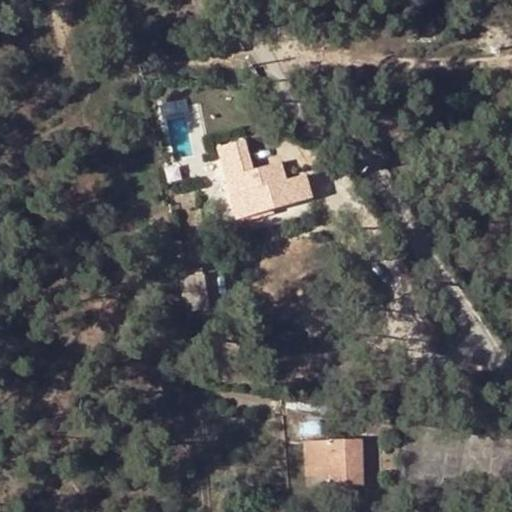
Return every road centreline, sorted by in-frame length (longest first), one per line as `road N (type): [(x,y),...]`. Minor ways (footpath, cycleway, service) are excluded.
road 1 (unclassified): [(259,0),(511,398)]
road 2 (track): [(511,57),(298,59)]
